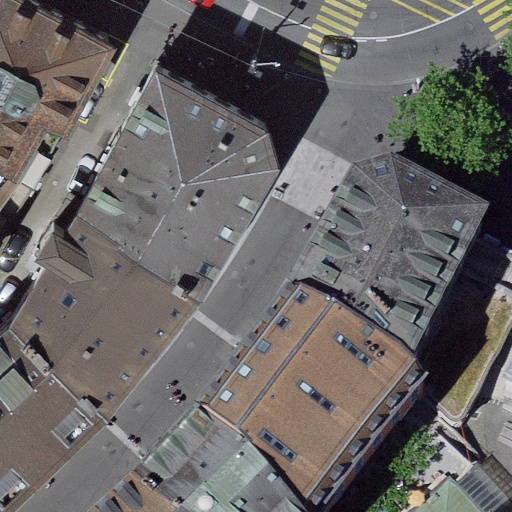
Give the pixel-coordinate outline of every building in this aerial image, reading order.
[(43,0),(0,0),(0,154),(19,167),(49,123),(67,133),(115,35),(46,1),(43,0)] [(158,61),(77,203),(201,289),(278,160),(263,112),(158,61)] [(0,191),(19,167),(0,154),(0,191)] [(299,282),(426,351),(466,273),(471,264),(486,237),(476,232),(396,191),(355,183),(299,282)] [(49,255),(11,313),(107,408),(201,289),(77,203),(65,224),(55,220),(37,247),(49,255)] [(511,338),(511,294),(466,273),(426,351),(454,382),(482,399),(511,338)] [(348,511),(439,400),(454,382),(426,351),(299,282),(282,305),(207,408),(323,511),(348,511)] [(11,313),(0,323),(0,510),(107,408),(11,313)] [(152,473),(198,511),(323,511),(207,408),(152,473)] [(198,511),(152,473),(111,511),(198,511)] [(482,511),(461,488),(452,479),(417,511),(482,511)]
